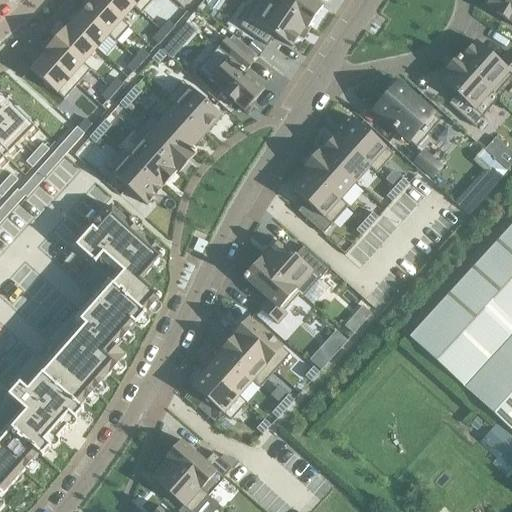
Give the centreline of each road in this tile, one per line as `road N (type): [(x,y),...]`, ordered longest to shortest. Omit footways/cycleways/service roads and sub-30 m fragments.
road 1 (residential): [(327,66),(132,413),(63,511)]
road 2 (residential): [(327,66),(351,74),(419,60),(454,31),(463,0)]
